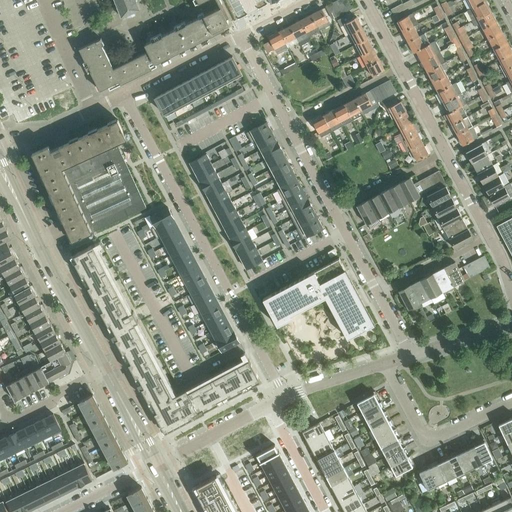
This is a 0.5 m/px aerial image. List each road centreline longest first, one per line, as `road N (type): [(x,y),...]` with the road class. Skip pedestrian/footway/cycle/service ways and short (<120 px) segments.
road 1 (residential): [(283,397),(124,95)]
road 2 (tertiary): [(0,165),(107,372)]
road 3 (residential): [(511,403),(425,439),(387,364)]
road 4 (residential): [(241,35),(124,95)]
road 5 (residential): [(288,126),(401,67)]
road 6 (residential): [(156,462),(270,405)]
road 7 (residential): [(333,210),(445,151)]
road 8 (residential): [(379,296),(489,238)]
road 9 (residential): [(326,511),(270,405)]
